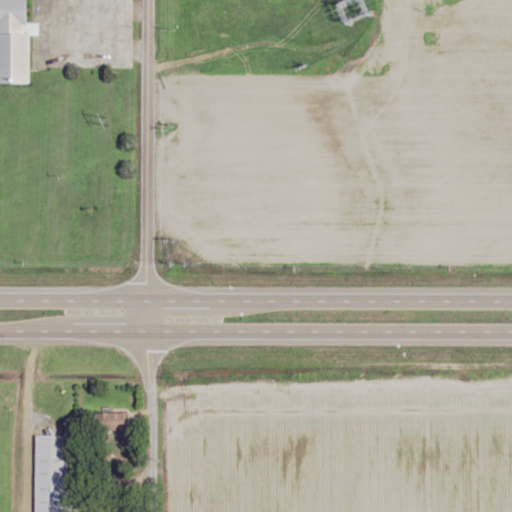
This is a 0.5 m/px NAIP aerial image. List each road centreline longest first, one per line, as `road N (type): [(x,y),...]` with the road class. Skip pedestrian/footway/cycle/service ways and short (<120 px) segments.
road 1 (residential): [(147,511),(145,0)]
road 2 (trunk): [(511,303),(0,301)]
road 3 (trunk): [(0,332),(511,332)]
